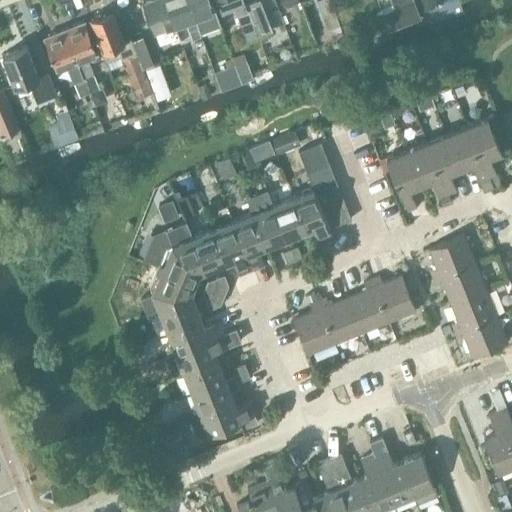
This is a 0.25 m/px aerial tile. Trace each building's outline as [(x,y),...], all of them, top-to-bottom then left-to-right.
[(162,0),(148,0),(141,3),(158,48),(178,40),(162,0)] [(187,0),(164,0),(174,25),(186,21),(193,39),(201,36),(200,32),(187,0)] [(210,0),(187,0),(200,32),(220,25),(221,24),(215,7),(213,8),(210,0)] [(252,24),(244,5),(242,0),(216,0),(220,10),(233,5),(242,27),(252,24)] [(257,37),(272,31),(259,0),(244,5),(252,24),(257,37)] [(337,25),(328,0),(317,0),(328,28),(337,25)] [(393,0),(395,6),(394,7),(400,25),(423,17),(416,0),(393,0)] [(436,0),(418,0),(423,11),(439,4),(436,0)] [(118,54),(135,98),(150,92),(128,38),(123,40),(111,11),(90,19),(106,59),(118,54)] [(89,93),(99,89),(93,73),(92,73),(88,62),(85,63),(82,55),(96,50),(84,21),(63,29),(89,93)] [(89,93),(63,29),(43,38),(54,66),(66,62),(69,70),(80,97),(89,93)] [(141,36),(130,41),(142,68),(152,64),(141,36)] [(0,54),(13,85),(27,79),(36,101),(56,94),(46,68),(37,72),(25,44),(0,54)] [(246,60),(235,64),(240,79),(241,82),(242,83),(253,78),(246,60)] [(233,62),(215,70),(221,86),(240,79),(235,64),(233,62)] [(206,82),(198,85),(202,95),(210,92),(211,92),(207,82),(206,82)] [(1,87),(0,87),(0,132),(17,125),(1,87)] [(99,89),(89,93),(94,105),(102,101),(105,95),(102,87),(99,89)] [(68,110),(56,115),(66,141),(78,136),(68,110)] [(466,124),(487,177),(496,174),(489,156),(501,151),(486,116),(466,124)] [(377,117),(364,122),(365,124),(369,136),(377,133),(381,125),(377,117)] [(446,132),(460,168),(471,163),(479,180),(487,177),(466,124),(446,132)] [(426,140),(447,193),(456,190),(449,172),(460,168),(446,132),(426,140)] [(286,150),(280,135),(271,139),(277,154),(286,150)] [(271,139),(251,147),(256,160),(276,152),(271,139)] [(406,148),(420,184),(431,179),(438,197),(447,193),(426,140),(406,148)] [(320,141),(297,150),(302,161),(324,152),(320,141)] [(250,148),(242,151),(249,168),(257,165),(250,148)] [(420,184),(406,148),(385,157),(407,210),(416,206),(408,188),(420,184)] [(324,152),(302,161),(306,172),(329,163),(324,152)] [(230,155),(217,161),(224,178),(237,173),(230,155)] [(329,163),(306,172),(310,183),(333,174),(329,163)] [(333,174),(310,183),(312,187),(315,194),(337,185),(333,174)] [(496,174),(487,177),(491,188),(492,189),(494,188),(501,185),(496,174)] [(487,177),(479,180),(483,191),(491,188),(487,177)] [(337,185),(315,194),(319,205),(342,196),(337,185)] [(312,187),(292,195),(306,228),(312,225),(318,241),(332,236),(328,227),(324,216),(319,205),(315,194),(312,187)] [(268,192),(247,200),(251,211),(265,244),(285,236),(272,203),(273,203),(268,192)] [(273,203),(272,203),(285,236),(306,228),(292,195),(273,203)] [(448,195),(440,198),(442,205),(451,202),(448,195)] [(185,196),(179,199),(181,205),(188,202),(185,196)] [(342,196),(319,205),(324,216),(346,206),(342,196)] [(172,199),(159,204),(165,220),(179,215),(172,199)] [(346,206),(324,216),(328,227),(345,220),(350,218),(346,206)] [(251,211),(231,220),(252,268),(264,263),(257,247),(265,244),(251,211)] [(231,220),(211,228),(225,261),(232,258),(238,273),(252,268),(231,220)] [(154,234),(144,258),(160,265),(159,266),(194,281),(199,268),(203,267),(191,236),(192,235),(186,221),(154,234)] [(192,235),(191,236),(203,267),(205,269),(225,261),(211,228),(192,235)] [(433,277),(474,260),(463,233),(428,246),(436,266),(429,268),(433,277)] [(295,258),(301,256),(296,245),(290,248),(295,258)] [(295,258),(290,248),(282,251),(287,262),(295,258)] [(450,301),(485,287),(474,260),(433,277),(436,285),(442,282),(450,301)] [(151,291),(140,296),(148,316),(159,311),(190,299),(188,294),(194,281),(159,266),(157,266),(155,270),(149,285),(151,291)] [(370,277),(387,320),(415,309),(401,273),(381,281),(378,274),(370,277)] [(214,278),(216,281),(227,286),(228,284),(224,274),(214,278)] [(346,295),(361,330),(387,320),(370,277),(362,281),(365,287),(346,295)] [(213,289),(216,281),(214,278),(207,281),(205,285),(213,289)] [(216,281),(213,289),(224,293),(227,286),(216,281)] [(213,289),(205,285),(202,292),(205,299),(209,297),(213,289)] [(454,330),(496,313),(485,287),(450,301),(458,319),(451,322),(454,330)] [(213,289),(209,297),(220,302),(224,293),(213,289)] [(314,291),(305,295),(307,301),(317,297),(314,291)] [(317,299),(334,341),(361,330),(346,295),(327,302),(324,296),(317,299)] [(209,297),(205,299),(209,308),(219,304),(220,302),(209,297)] [(190,299),(159,311),(167,331),(201,318),(193,298),(190,299)] [(334,341),(317,299),(309,302),(312,308),(293,316),(307,352),(334,341)] [(496,313),(454,330),(457,338),(464,335),(472,355),(507,340),(496,313)] [(201,318),(167,331),(175,351),(224,332),(219,319),(204,326),(201,318)] [(448,324),(441,327),(444,334),(451,331),(448,324)] [(175,351),(165,356),(173,376),(183,372),(216,358),(214,351),(240,340),(235,327),(224,332),(175,351)] [(140,346),(128,351),(131,358),(143,353),(140,346)] [(216,358),(183,372),(191,391),(224,378),(216,358)] [(236,374),(246,369),(243,362),(233,367),(236,374)] [(236,374),(239,381),(249,376),(246,369),(236,374)] [(224,378),(191,391),(199,411),(233,398),(232,398),(226,382),(224,378)] [(233,398),(199,411),(208,432),(243,418),(254,413),(256,412),(251,399),(236,406),(233,398)] [(511,422),(511,423),(505,406),(496,409),(511,446),(511,422)] [(483,434),(497,470),(511,463),(511,446),(496,409),(487,412),(494,430),(483,434)] [(258,421),(254,413),(243,418),(246,426),(258,421)] [(411,430),(404,433),(408,444),(415,441),(411,430)] [(382,436),(369,441),(374,452),(373,452),(393,501),(412,493),(399,460),(393,463),(382,436)] [(185,445),(170,451),(174,462),(189,456),(185,445)] [(340,451),(328,456),(350,511),(365,511),(372,509),(359,476),(351,479),(340,451)] [(367,473),(359,476),(372,509),(392,501),(393,501),(373,452),(360,457),(367,473)] [(420,452),(399,460),(412,493),(416,503),(437,495),(433,485),(420,452)] [(350,511),(328,456),(316,461),(328,489),(319,492),(327,511),(350,511)] [(275,461),(262,466),(267,479),(280,511),(303,511),(292,485),(286,487),(275,461)] [(306,468),(298,471),(302,480),(310,476),(306,468)] [(238,511),(279,511),(280,511),(267,479),(247,487),(250,496),(248,497),(247,499),(235,503),(238,511)] [(305,479),(292,485),(303,511),(327,511),(319,492),(312,495),(305,479)] [(501,479),(491,483),(496,494),(506,490),(501,479)]
